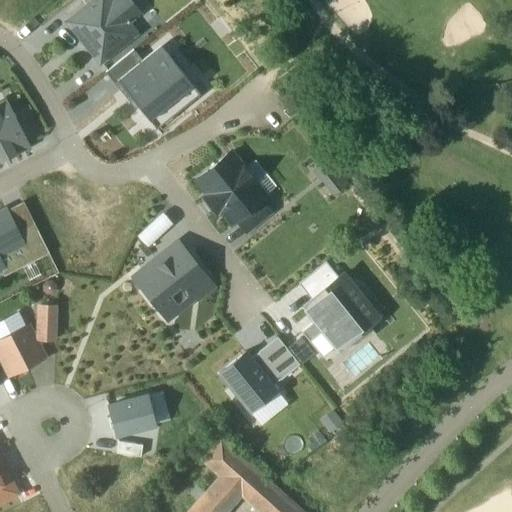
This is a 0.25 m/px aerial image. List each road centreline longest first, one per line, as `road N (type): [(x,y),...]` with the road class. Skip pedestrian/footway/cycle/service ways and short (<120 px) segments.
road 1 (track): [(499,373),(282,118)]
road 2 (residential): [(371,511),(511,367)]
road 3 (residential): [(155,158),(241,273),(244,297)]
road 4 (residential): [(155,158),(252,97),(282,118)]
road 5 (residential): [(38,453),(16,413),(44,398),(68,403),(68,437)]
road 6 (residential): [(0,39),(38,84),(70,146)]
